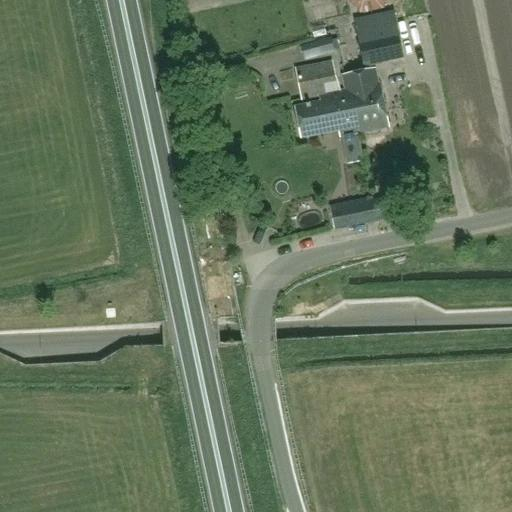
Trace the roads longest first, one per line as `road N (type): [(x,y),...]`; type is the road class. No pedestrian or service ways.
road 1 (trunk): [(230,511),(121,0)]
road 2 (unclassified): [(511,309),(0,337)]
road 3 (unclassified): [(511,206),(317,250),(273,274),(259,306),(259,356),(298,511)]
